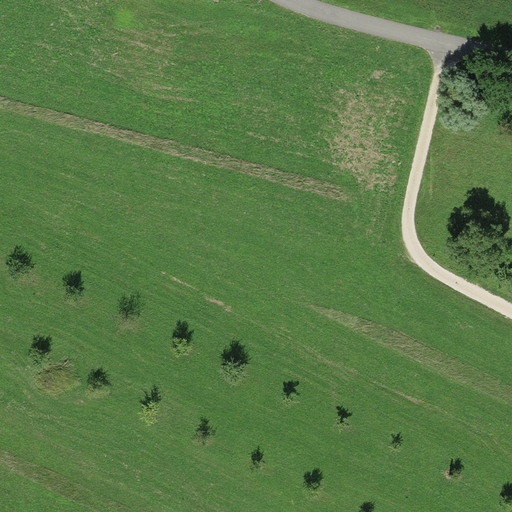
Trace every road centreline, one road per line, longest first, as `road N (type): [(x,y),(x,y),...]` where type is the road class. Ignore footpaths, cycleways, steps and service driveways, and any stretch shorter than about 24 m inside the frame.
road 1 (track): [(444,45),(405,228),(413,252),(433,272),(511,314)]
road 2 (residential): [(511,61),(280,0)]
